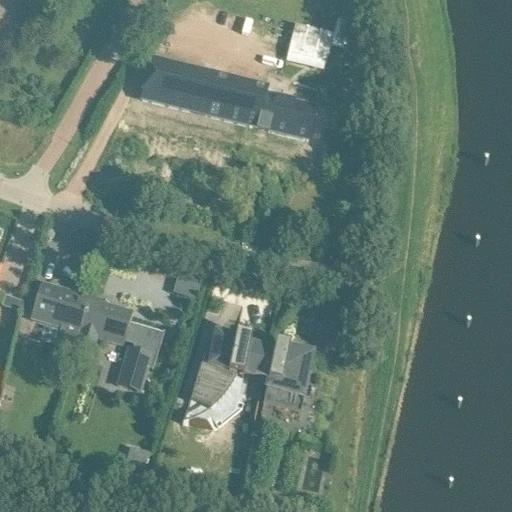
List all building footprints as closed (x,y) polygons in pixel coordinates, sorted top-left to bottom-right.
[(53,0),(32,0),(29,12),(48,18),(53,0)] [(307,142),(315,111),(285,104),(287,95),(151,61),(141,101),(307,142)] [(41,285),(30,321),(51,327),(62,330),(79,335),(90,299),(41,285)] [(2,308),(19,314),(22,304),(5,298),(2,308)] [(79,335),(73,356),(92,362),(99,341),(103,342),(123,348),(123,345),(135,348),(134,351),(150,356),(146,368),(148,369),(147,370),(155,373),(166,336),(129,325),(132,315),(101,306),(102,303),(90,299),(79,335)] [(263,383),(269,352),(249,348),(250,341),(235,338),(234,342),(214,338),(211,355),(206,353),(205,353),(189,403),(190,404),(191,400),(213,407),(210,410),(211,411),(217,405),(222,399),(227,393),(231,386),(235,379),(242,381),(243,379),(263,383)] [(300,416),(312,358),(288,353),(289,349),(275,346),(273,353),(269,352),(263,383),(267,384),(262,408),(300,416)] [(128,349),(117,386),(121,387),(141,393),(147,370),(148,369),(146,368),(150,356),(134,351),(128,349)] [(109,463),(103,482),(137,492),(142,473),(124,467),(109,463)]
